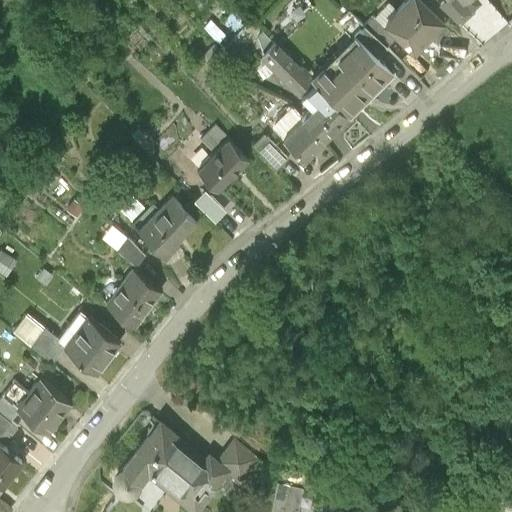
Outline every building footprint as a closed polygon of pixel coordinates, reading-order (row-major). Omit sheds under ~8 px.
[(441,19),(421,0),(400,0),(383,17),(399,34),(412,47),(441,19)] [(468,0),(473,5),(458,18),(480,39),(498,23),(478,0),(468,0)] [(385,42),(394,33),(371,10),(362,19),(385,42)] [(362,19),(352,29),(375,52),(385,42),(362,19)] [(263,47),(293,79),(305,67),(263,25),(257,32),(263,47)] [(352,29),(351,28),(308,69),(347,108),(391,67),(375,52),(352,29)] [(348,109),(347,108),(308,69),(305,67),(293,79),(310,97),(301,105),(302,107),(301,108),(323,132),(348,109)] [(302,107),(301,105),(294,98),(291,101),(290,100),(287,102),(288,103),(272,117),(273,119),(283,129),(282,130),(303,152),(323,132),(301,108),(302,107)] [(201,133),(213,146),(227,132),(215,120),(201,133)] [(255,141),(276,163),(287,153),(266,130),(255,141)] [(248,153),(227,132),(213,146),(196,161),(216,182),(248,153)] [(195,213),(172,189),(138,222),(163,248),(177,235),(174,232),(182,224),(183,225),(195,213)] [(225,206),(208,189),(198,199),(215,216),(225,206)] [(158,283),(131,261),(106,292),(133,314),(158,283)] [(118,333),(87,308),(64,338),(56,347),(87,372),(118,333)] [(33,341),(50,355),(56,347),(64,338),(46,323),(33,341)] [(70,393),(42,369),(29,385),(14,373),(2,388),(20,402),(46,423),(70,393)] [(0,405),(10,414),(20,402),(2,388),(0,390),(0,405)] [(0,437),(1,439),(16,420),(0,407),(0,437)] [(204,449),(158,413),(125,454),(137,463),(124,479),(148,498),(169,473),(193,492),(222,455),(215,450),(208,444),(204,449)] [(215,450),(222,455),(224,453),(238,464),(254,444),(232,428),(215,450)] [(1,439),(0,437),(0,477),(1,478),(1,477),(20,454),(14,449),(19,442),(11,435),(6,442),(1,439)] [(292,511),(301,473),(276,467),(267,509),(266,508),(264,511),(292,511)] [(166,511),(148,498),(124,479),(98,511),(166,511)]
